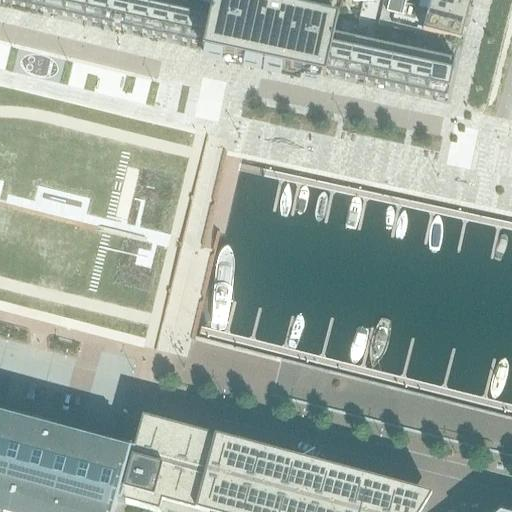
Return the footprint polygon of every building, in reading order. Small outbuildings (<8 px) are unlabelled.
[(3,0),(3,3),(43,11),(45,0),(3,0)] [(45,0),(43,11),(63,16),(66,0),(45,0)] [(66,0),(63,16),(83,20),(87,0),(66,0)] [(87,0),(83,20),(103,24),(108,0),(87,0)] [(108,0),(103,24),(123,29),(129,0),(108,0)] [(129,0),(123,29),(143,33),(150,0),(129,0)] [(150,0),(143,33),(163,37),(171,0),(150,0)] [(171,0),(163,37),(183,42),(191,3),(176,0),(171,0)] [(203,46),(202,51),(325,77),(326,72),(326,73),(335,34),(334,34),(338,18),(298,9),(300,0),(213,0),(212,8),(211,8),(203,46)] [(392,0),(389,0),(386,11),(394,13),(397,1),(392,0)] [(430,0),(428,9),(466,19),(470,0),(430,0)] [(397,1),(394,13),(402,15),(405,3),(397,1)] [(191,3),(183,42),(203,46),(211,8),(191,3)] [(428,9),(423,30),(460,40),(466,19),(428,9)] [(335,34),(326,73),(346,77),(354,39),(335,34)] [(354,39),(346,77),(366,81),(374,43),(354,39)] [(374,43),(366,81),(386,85),(394,47),(374,43)] [(394,47),(386,85),(406,90),(414,52),(394,47)] [(414,52),(406,90),(426,94),(434,56),(414,52)] [(434,56),(426,94),(447,99),(455,60),(434,56)] [(0,511),(114,511),(117,501),(131,449),(28,421),(31,410),(0,402),(0,511)] [(422,494),(148,420),(139,451),(131,449),(117,501),(150,509),(148,511),(421,511),(431,496),(422,494)]
